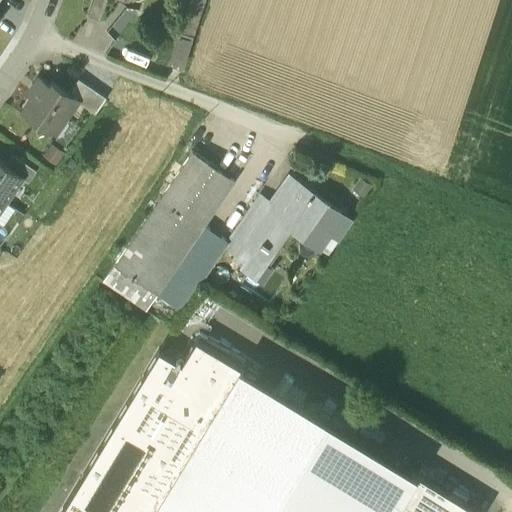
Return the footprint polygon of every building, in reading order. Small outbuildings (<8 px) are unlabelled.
[(190,0),(180,33),(193,37),(204,0),(190,0)] [(67,94),(52,83),(49,87),(38,79),(34,85),(38,88),(22,110),(51,129),(59,117),(64,120),(77,102),(77,101),(67,94)] [(106,99),(78,79),(67,94),(77,101),(77,102),(95,115),(106,99)] [(192,151),(103,281),(147,310),(158,293),(170,301),(193,269),(204,277),(228,243),(203,225),(234,180),(192,151)] [(36,170),(13,154),(5,165),(22,176),(22,177),(27,182),(36,170)] [(5,165),(0,160),(0,198),(5,202),(22,177),(22,176),(5,165)] [(270,203),(243,242),(255,250),(260,244),(268,249),(286,223),(319,245),(341,213),(312,192),(311,194),(288,178),(270,203)] [(260,196),(233,234),(243,242),(270,203),(260,196)] [(152,511),(242,366),(195,338),(182,360),(159,346),(58,511),(152,511)] [(242,366),(152,511),(480,511),(482,510),(242,366)] [(327,374),(313,366),(307,375),(321,384),(327,374)]
